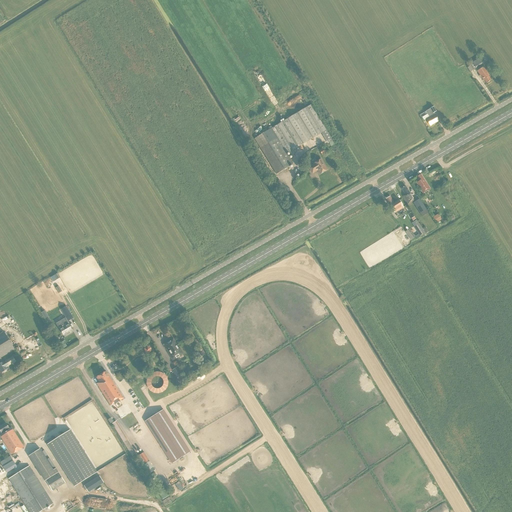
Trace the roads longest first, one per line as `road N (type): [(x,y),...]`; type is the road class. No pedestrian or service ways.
road 1 (primary): [(143,323),(315,225)]
road 2 (unclassified): [(138,313),(308,215)]
